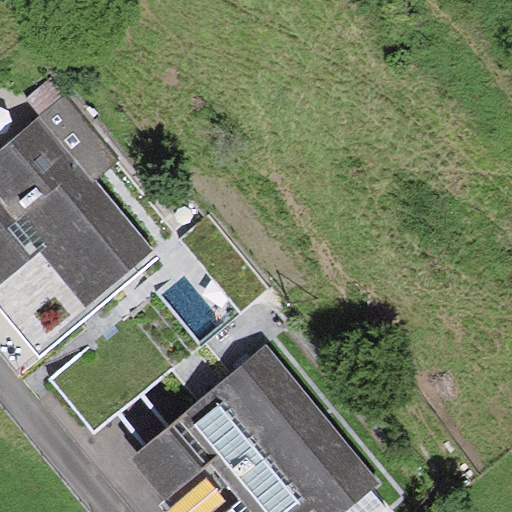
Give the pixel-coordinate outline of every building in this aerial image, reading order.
[(23,125),(2,143),(117,277),(145,252),(84,180),(102,165),(38,91),(13,113),(23,125)] [(76,311),(117,277),(2,143),(0,144),(0,276),(27,254),(76,311)] [(203,255),(159,292),(201,341),(245,304),(203,255)] [(130,314),(52,374),(90,423),(168,363),(130,314)] [(267,348),(133,455),(164,494),(214,454),(260,511),(306,511),(308,510),(309,511),(342,511),(377,485),(267,348)]
